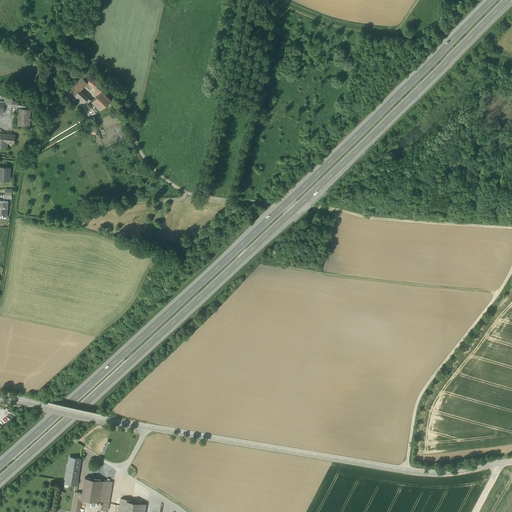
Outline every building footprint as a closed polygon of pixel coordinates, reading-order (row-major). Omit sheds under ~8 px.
[(82,78),(71,91),(77,96),(80,92),(87,83),(82,78)] [(103,90),(90,79),(87,83),(89,84),(100,93),(103,90)] [(106,93),(103,90),(100,93),(98,95),(107,104),(112,99),(111,99),(106,93)] [(77,96),(71,91),(68,94),(76,101),(79,98),(77,96)] [(88,99),(80,92),(77,96),(79,98),(85,103),(88,99)] [(107,104),(98,95),(92,102),(100,111),(107,104)] [(30,109),(20,108),(19,118),(17,118),(17,124),(27,125),(28,117),(29,117),(30,109)] [(14,135),(0,133),(0,145),(6,146),(7,142),(14,143),(14,135)] [(10,167),(0,166),(0,179),(9,180),(10,167)] [(80,459),(70,457),(68,472),(67,472),(66,477),(76,478),(76,474),(78,474),(79,467),(80,459)] [(66,477),(65,483),(69,483),(69,484),(70,485),(71,485),(72,485),(73,484),(78,485),(78,482),(77,481),(77,479),(76,478),(66,477)] [(106,481),(85,477),(82,493),(75,492),(71,511),(79,511),(82,499),(102,502),(106,481)] [(112,482),(106,481),(102,502),(109,503),(112,482)] [(132,500),(121,498),(118,511),(144,511),(146,504),(132,502),(132,500)]
